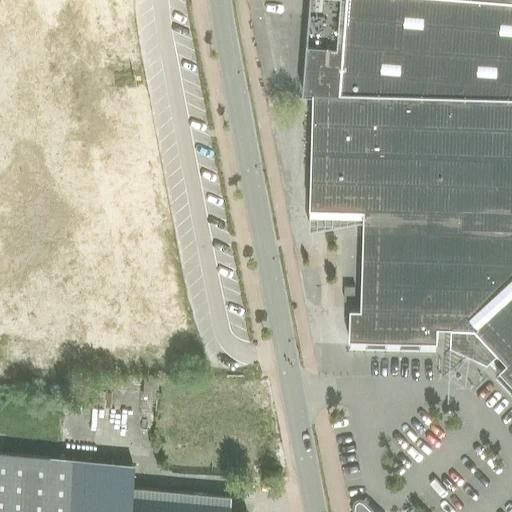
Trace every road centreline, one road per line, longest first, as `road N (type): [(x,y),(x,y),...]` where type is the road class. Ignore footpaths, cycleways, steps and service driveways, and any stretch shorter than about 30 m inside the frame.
road 1 (unclassified): [(317,511),(221,0)]
road 2 (unknown): [(287,358),(0,357)]
road 3 (unknown): [(57,359),(56,157)]
